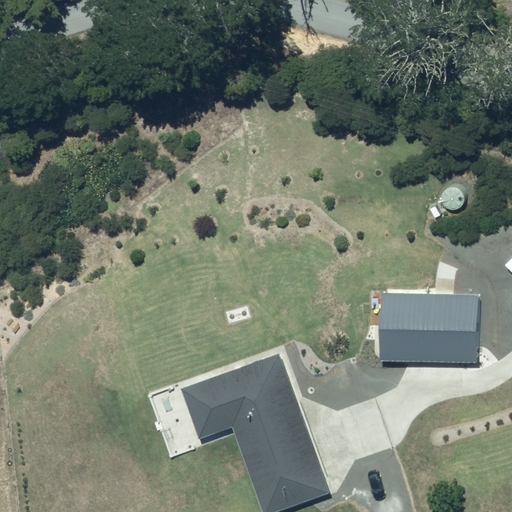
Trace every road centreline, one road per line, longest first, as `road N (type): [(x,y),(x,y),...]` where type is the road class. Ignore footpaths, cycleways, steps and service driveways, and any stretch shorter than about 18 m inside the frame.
road 1 (unclassified): [(262,0),(511,70)]
road 2 (unclassified): [(0,48),(139,0)]
